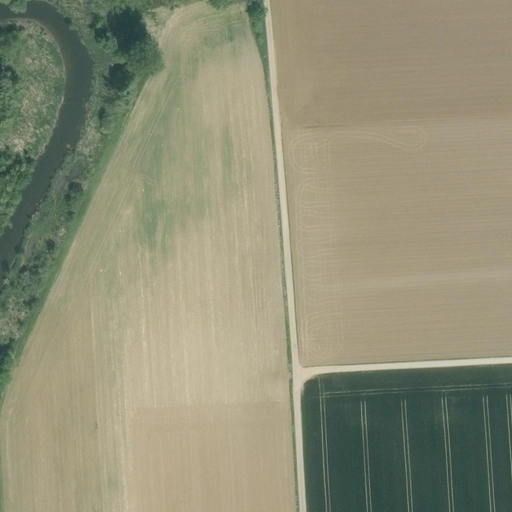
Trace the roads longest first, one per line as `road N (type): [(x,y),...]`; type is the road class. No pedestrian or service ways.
road 1 (track): [(270,0),(303,511)]
road 2 (track): [(511,360),(296,371)]
